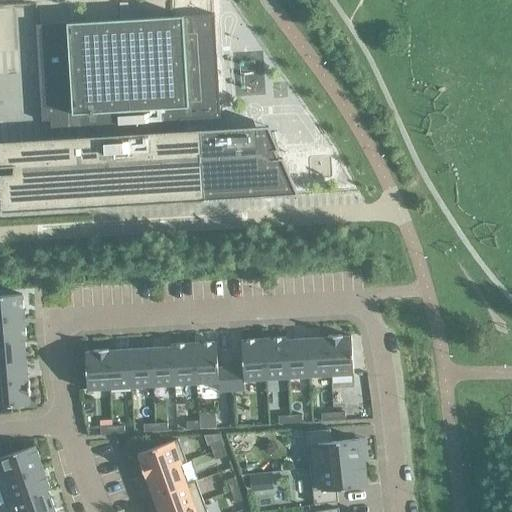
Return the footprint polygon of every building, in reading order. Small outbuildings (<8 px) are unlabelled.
[(18,141),(0,142),(0,167),(14,167),(13,174),(0,174),(0,188),(1,213),(3,213),(91,207),(91,204),(199,197),(199,201),(229,199),(298,195),(282,158),(278,158),(275,149),(279,149),(269,127),(227,129),(201,130),(181,131),(180,121),(220,118),(214,14),(36,25),(42,121),(51,121),(52,139),(18,141)] [(0,319),(24,318),(23,295),(0,296),(0,319)] [(26,340),(24,318),(0,319),(0,341),(24,339),(24,340),(26,340)] [(353,374),(351,336),(342,337),(342,335),(328,336),(331,376),(353,374)] [(331,376),(328,336),(327,336),(327,338),(307,339),(309,377),(331,376)] [(288,378),(285,338),(264,339),(266,380),(288,378)] [(309,377),(307,339),(286,340),(286,338),(285,338),(288,378),(309,377)] [(0,362),(26,361),(24,340),(24,339),(0,341),(0,362)] [(266,380),(264,339),(241,340),(243,366),(230,367),(232,391),(244,390),(244,381),(266,380)] [(232,391),(230,367),(218,368),(216,342),(194,343),(196,384),(218,382),(219,392),(232,391)] [(196,384),(194,343),(172,344),(174,385),(196,384)] [(174,385),(172,344),(171,345),(171,347),(151,348),(153,386),(174,385)] [(153,386),(151,348),(129,349),(131,388),(153,386)] [(131,388),(129,349),(109,351),(108,350),(107,350),(110,389),(131,388)] [(110,389),(107,350),(94,350),(94,352),(85,352),(87,390),(110,389)] [(28,381),(26,361),(0,362),(0,384),(28,382),(28,381)] [(30,396),(29,381),(28,381),(28,382),(0,384),(0,407),(30,405),(29,396),(30,396)] [(346,420),(345,412),(333,413),(334,421),(346,420)] [(334,421),(333,413),(321,414),(322,421),(334,421)] [(290,423),(290,415),(278,416),(279,424),(290,423)] [(302,423),(302,415),(290,415),(290,423),(302,423)] [(199,429),(198,421),(186,422),(187,430),(199,429)] [(168,431),(167,423),(155,424),(156,431),(168,431)] [(156,431),(155,424),(143,424),(144,432),(156,431)] [(125,433),(124,425),(112,426),(113,434),(125,433)] [(113,434),(112,426),(100,427),(101,435),(113,434)] [(362,462),(360,439),(331,442),(330,430),(306,433),(310,468),(362,463),(362,462)] [(187,463),(178,440),(138,454),(141,464),(140,464),(145,477),(146,477),(180,464),(180,465),(187,463)] [(224,449),(221,441),(210,445),(212,453),(224,449)] [(0,483),(43,468),(35,446),(0,458),(0,483)] [(226,456),(224,449),(212,453),(215,460),(226,456)] [(367,486),(365,461),(362,462),(362,463),(310,468),(314,504),(338,502),(337,490),(367,486)] [(187,484),(180,465),(180,464),(146,477),(153,497),(187,485),(187,484)] [(50,489),(43,468),(0,483),(0,491),(5,505),(50,489)] [(238,489),(234,478),(227,480),(231,492),(238,489)] [(174,511),(203,502),(196,480),(187,484),(187,485),(153,497),(158,511),(174,511)] [(7,511),(48,511),(55,510),(48,491),(50,490),(50,489),(5,505),(7,511)] [(242,500),(238,489),(231,492),(235,503),(242,500)] [(207,511),(203,502),(174,511),(207,511)]
